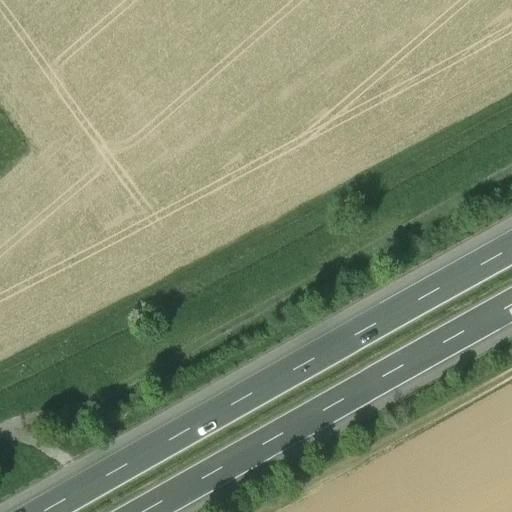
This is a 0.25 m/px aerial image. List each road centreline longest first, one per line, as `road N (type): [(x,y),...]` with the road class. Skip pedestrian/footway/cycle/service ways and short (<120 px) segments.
road 1 (track): [(0,369),(511,102)]
road 2 (track): [(19,425),(61,419),(511,171)]
road 3 (motorway): [(511,251),(52,511)]
road 4 (motorway): [(156,511),(511,311)]
